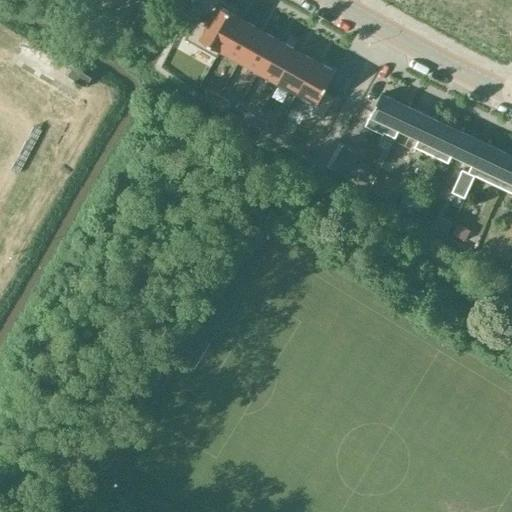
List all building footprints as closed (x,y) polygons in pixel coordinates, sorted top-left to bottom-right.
[(220,50),(238,17),(218,6),(208,23),(197,17),(185,39),(217,57),(221,51),(220,50)] [(239,61),(257,28),(239,18),(238,17),(220,50),(221,51),(239,61)] [(258,72),(276,39),(257,28),(239,61),(258,72)] [(277,83),(296,50),(276,39),(258,72),(277,83)] [(296,93),(315,61),(296,50),(277,83),(296,93)] [(335,72),(315,61),(296,93),(315,104),(312,111),(324,118),(336,96),(325,89),(335,72)] [(72,67),(66,77),(84,88),(90,79),(72,67)] [(370,113),(364,126),(382,135),(383,133),(394,138),(398,130),(399,130),(409,107),(411,103),(408,101),(406,106),(380,94),(371,113),(370,113)] [(409,107),(399,130),(418,139),(414,147),(421,151),(436,120),(438,115),(435,114),(433,118),(409,107)] [(436,120),(421,151),(447,163),(451,155),(462,132),(464,128),(462,126),(459,131),(436,120)] [(461,169),(451,192),(464,198),(474,176),(475,176),(489,145),(491,140),(488,139),(486,143),(462,132),(451,155),(471,164),(467,172),(461,169)] [(342,143),(331,163),(348,173),(359,153),(342,143)] [(511,155),(489,145),(475,176),(501,189),(511,164),(511,155)] [(511,164),(501,189),(511,193),(511,164)]
